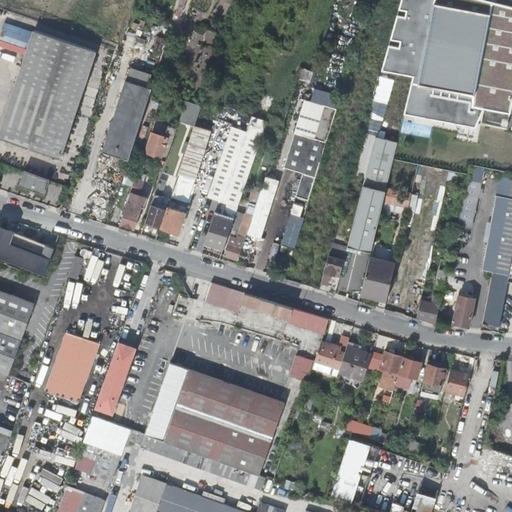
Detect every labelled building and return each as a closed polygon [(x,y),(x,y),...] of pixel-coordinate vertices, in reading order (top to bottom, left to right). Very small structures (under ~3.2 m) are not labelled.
[(482,0),(401,0),(399,10),(407,11),(405,18),(397,16),(391,40),(401,42),(399,49),(389,47),(382,70),(414,76),(404,114),(475,127),(483,110),(509,114),(511,107),(511,101),(511,7),(496,3),(482,0)] [(96,50),(35,30),(0,134),(0,136),(60,157),(96,50)] [(379,132),(394,83),(379,78),(364,128),(379,132)] [(126,82),(151,91),(152,88),(127,80),(126,82)] [(129,159),(144,115),(151,91),(126,82),(103,151),(129,159)] [(179,121),(194,126),(200,104),(186,100),(179,121)] [(297,196),(309,200),(320,164),(337,109),(305,100),(285,168),(304,174),(297,196)] [(229,202),(238,205),(262,135),(232,125),(208,195),(229,202)] [(146,151),(162,156),(169,135),(153,130),(146,151)] [(162,156),(167,158),(174,137),(169,135),(162,156)] [(371,252),(384,201),(387,186),(398,142),(376,137),(366,177),(348,246),(371,252)] [(190,139),(174,187),(183,190),(196,152),(199,153),(203,143),(190,139)] [(45,194),(51,179),(25,170),(19,184),(45,194)] [(511,178),(505,177),(501,196),(511,198),(511,178)] [(141,183),(134,181),(130,192),(138,194),(141,183)] [(155,223),(161,225),(166,209),(161,207),(163,201),(158,200),(163,185),(158,183),(145,223),(154,226),(155,223)] [(409,207),(412,192),(397,189),(387,186),(384,201),(409,207)] [(130,192),(120,224),(135,229),(140,214),(135,212),(138,204),(135,203),(138,194),(130,192)] [(142,204),(148,206),(152,194),(146,192),(142,204)] [(484,322),(500,326),(509,280),(511,262),(511,198),(501,196),(498,195),(484,269),(494,272),(484,322)] [(477,201),(464,198),(456,234),(469,237),(477,201)] [(225,213),(216,210),(206,244),(213,247),(212,249),(222,253),(238,205),(229,202),(225,213)] [(295,246),(304,216),(300,215),(304,205),(293,202),(281,242),(295,246)] [(161,225),(161,226),(179,232),(186,211),(168,205),(166,209),(161,225)] [(247,236),(253,217),(248,216),(242,234),(247,236)] [(0,227),(0,259),(45,276),(55,247),(0,227)] [(224,254),(239,259),(246,237),(239,235),(239,237),(231,235),(229,242),(224,254)] [(331,274),(340,277),(345,260),(332,257),(336,243),(333,242),(321,283),(328,285),(331,274)] [(83,257),(75,254),(68,275),(76,278),(83,257)] [(370,259),(361,295),(379,299),(387,263),(370,259)] [(141,268),(132,264),(127,275),(136,279),(141,268)] [(435,294),(442,296),(445,279),(438,277),(435,294)] [(325,333),(330,318),(225,285),(216,287),(212,282),(206,301),(240,311),(242,302),(290,317),(289,321),(325,333)] [(0,370),(9,374),(35,303),(0,289),(0,370)] [(475,298),(459,295),(454,323),(470,326),(475,298)] [(417,316),(436,321),(440,304),(421,300),(417,316)] [(62,398),(83,341),(64,334),(44,391),(62,398)] [(340,368),(346,350),(341,349),(341,346),(323,340),(316,360),(340,368)] [(102,348),(83,341),(62,398),(81,404),(102,348)] [(137,348),(119,342),(97,405),(114,412),(137,348)] [(364,378),(372,352),(348,345),(346,350),(340,368),(340,370),(364,378)] [(382,382),(395,386),(399,372),(404,356),(386,351),(381,369),(385,370),(382,382)] [(307,380),(314,359),(296,353),(289,374),(307,380)] [(404,356),(399,372),(418,377),(423,361),(404,356)] [(165,439),(261,473),(287,401),(191,367),(190,368),(171,361),(146,432),(165,439)] [(446,367),(429,363),(425,379),(442,384),(446,367)] [(466,372),(452,369),(446,389),(457,392),(455,400),(459,401),(466,372)] [(0,385),(4,387),(9,374),(0,370),(0,385)] [(471,374),(466,372),(459,401),(463,402),(465,395),(466,395),(471,374)] [(314,399),(304,396),(300,408),(310,411),(314,399)] [(119,402),(113,418),(121,421),(127,405),(119,402)] [(384,440),(385,434),(380,433),(383,416),(372,415),(370,425),(373,425),(371,438),(384,440)] [(347,428),(378,437),(379,434),(371,432),(373,426),(350,419),(347,428)] [(147,447),(158,451),(159,447),(208,462),(210,456),(151,435),(147,447)] [(348,436),(332,495),(354,501),(362,471),(370,473),(372,465),(365,464),(371,442),(348,436)] [(413,441),(410,451),(420,455),(424,445),(413,441)] [(159,447),(158,451),(206,468),(208,462),(159,447)] [(111,477),(119,454),(110,450),(108,456),(106,455),(99,473),(111,477)] [(57,453),(55,459),(71,463),(72,457),(57,453)] [(120,454),(119,454),(111,477),(112,478),(120,454)] [(213,464),(266,480),(267,476),(215,457),(213,464)] [(481,459),(476,473),(499,482),(504,468),(481,459)] [(263,488),(266,480),(213,464),(211,470),(263,488)] [(155,511),(250,511),(142,472),(134,494),(159,503),(155,511)] [(503,487),(510,488),(511,477),(511,473),(506,472),(503,487)] [(298,490),(299,482),(286,479),(285,487),(298,490)] [(389,511),(452,511),(457,494),(438,488),(436,495),(417,490),(413,506),(393,500),(389,511)] [(98,511),(104,498),(86,491),(78,511),(98,511)]
